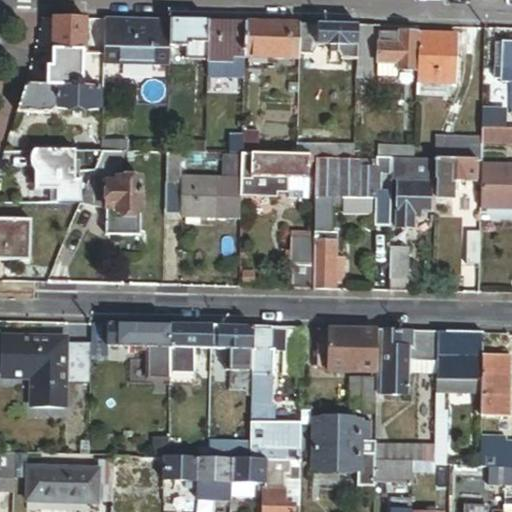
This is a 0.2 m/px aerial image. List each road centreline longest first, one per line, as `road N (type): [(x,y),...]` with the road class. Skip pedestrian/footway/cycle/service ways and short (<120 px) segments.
road 1 (residential): [(0,303),(511,314)]
road 2 (residential): [(0,2),(511,12)]
